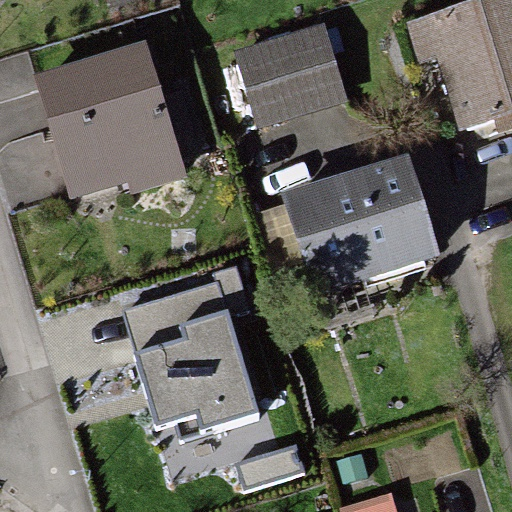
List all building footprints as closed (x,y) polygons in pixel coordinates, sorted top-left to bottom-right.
[(511,3),(425,27),(451,125),(511,108),(511,3)] [(337,21),(239,55),(264,129),(363,96),(337,21)] [(146,67),(41,98),(75,213),(180,183),(146,67)] [(402,178),(294,214),(329,321),(438,286),(402,178)] [(217,282),(123,311),(157,422),(197,410),(202,427),(256,410),(217,282)] [(399,511),(396,501),(361,511),(399,511)]
